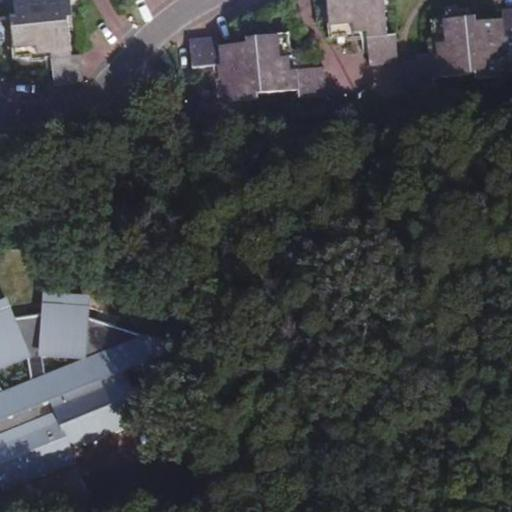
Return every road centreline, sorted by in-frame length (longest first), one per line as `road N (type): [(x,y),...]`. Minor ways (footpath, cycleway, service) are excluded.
road 1 (track): [(338,511),(360,415),(357,348),(392,282),(511,216)]
road 2 (residential): [(0,112),(47,111),(103,90),(170,15),(197,0)]
